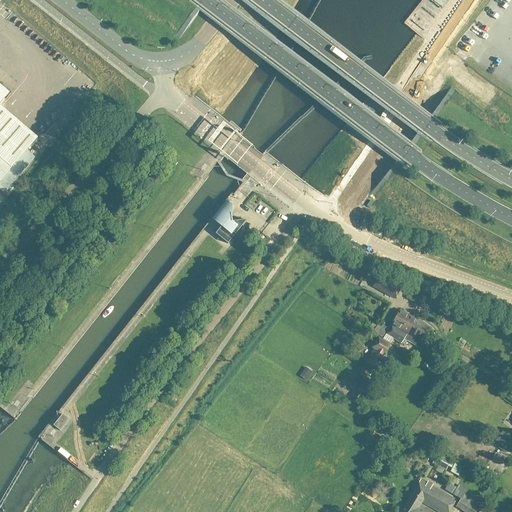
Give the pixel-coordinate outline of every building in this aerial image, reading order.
[(443,12),(451,0),(433,0),(431,4),(443,12)] [(0,102),(9,92),(0,85),(0,102)] [(228,244),(246,220),(232,221),(231,214),(232,213),(232,205),(226,201),(212,219),(221,227),(215,234),(228,244)] [(367,272),(358,287),(365,291),(374,276),(367,272)] [(375,277),(370,286),(391,298),(396,289),(375,277)] [(406,333),(414,319),(400,310),(391,325),(392,325),(406,333)] [(406,334),(420,342),(428,328),(414,319),(406,333),(406,334)] [(384,339),(390,329),(383,325),(381,327),(377,324),(377,325),(372,322),(368,329),(384,339)] [(398,347),(406,334),(406,333),(392,325),(390,329),(384,339),(398,347)] [(375,367),(390,344),(379,337),(372,347),(375,349),(367,362),(369,363),(375,367)] [(369,377),(375,367),(369,363),(363,373),(369,377)] [(360,400),(371,388),(365,383),(354,394),(360,400)] [(511,443),(511,437),(503,431),(498,439),(493,445),(505,453),(511,445),(511,443)] [(449,511),(456,501),(421,480),(406,505),(417,511),(420,505),(422,502),(438,511),(449,511)] [(476,505),(480,499),(458,486),(459,485),(450,480),(444,490),(461,500),(456,507),(463,511),(475,511),(479,507),(476,505)]
